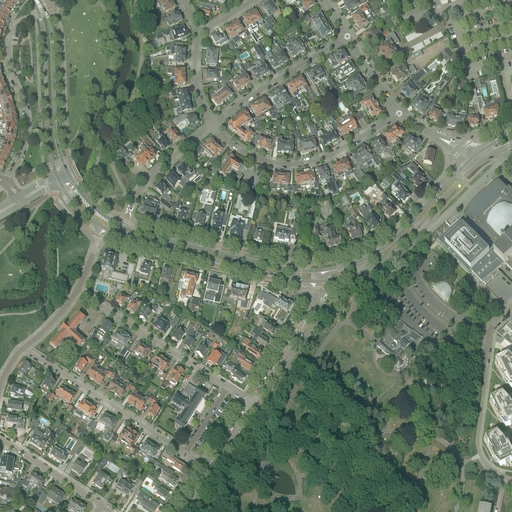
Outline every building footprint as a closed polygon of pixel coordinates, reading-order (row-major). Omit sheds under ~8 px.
[(5,0),(4,2),(13,9),(14,8),(15,7),(15,6),(16,5),(10,0),(5,0)] [(299,7),(301,9),(303,13),(304,14),(306,13),(309,10),(314,8),(314,7),(314,6),(310,0),(309,0),(304,3),(301,5),(300,6),(299,7)] [(347,1),(344,3),(347,7),(346,7),(347,8),(346,9),(348,11),(349,11),(353,9),(358,6),(359,6),(366,2),(364,0),(346,0),(347,0),(347,1)] [(172,1),(159,8),(161,7),(164,13),(175,8),(173,5),(174,4),(172,1)] [(270,1),(262,7),(264,10),(265,10),(269,17),(270,16),(273,15),(274,16),(280,12),(276,7),(275,6),(274,7),(270,1)] [(0,7),(1,9),(10,14),(11,12),(12,12),(13,10),(13,9),(4,2),(2,5),(0,4),(0,7)] [(206,17),(209,18),(211,10),(212,11),(213,6),(202,3),(201,9),(202,9),(201,16),(203,16),(203,17),(206,18),(206,17)] [(361,12),(352,17),(354,20),(354,21),(355,22),(356,23),(367,16),(369,14),(368,12),(366,9),(368,7),(366,4),(365,5),(361,7),(359,9),(361,12)] [(0,16),(7,20),(7,19),(8,19),(8,18),(8,17),(10,14),(1,9),(0,8),(0,16)] [(251,13),(249,14),(256,27),(259,25),(261,26),(264,25),(259,17),(257,14),(255,11),(253,13),(253,12),(252,13),(251,13)] [(356,23),(356,24),(357,26),(358,26),(360,29),(368,24),(369,25),(372,23),(373,25),(374,25),(395,15),(393,11),(376,19),(376,20),(375,21),(374,21),(370,15),(367,16),(356,23)] [(164,16),(160,19),(161,22),(163,21),(164,23),(165,22),(166,23),(167,23),(169,27),(172,25),(177,23),(181,21),(181,20),(181,18),(180,17),(178,13),(165,19),(164,16)] [(245,18),(243,19),(249,28),(247,30),(250,36),(256,45),(259,43),(252,32),(258,29),(257,27),(256,27),(249,14),(246,16),(245,17),(245,18)] [(309,26),(313,32),(326,24),(322,18),(322,17),(321,16),(320,16),(320,15),(316,17),(316,16),(313,18),(313,19),(311,20),(307,15),(302,18),(308,27),(309,26)] [(234,24),(231,26),(239,37),(244,34),(247,38),(250,36),(247,30),(244,32),(241,28),(242,28),(240,25),(239,25),(238,23),(235,25),(234,24)] [(325,37),(325,38),(328,36),(327,35),(328,35),(329,35),(330,34),(330,33),(331,33),(330,32),(331,31),(329,29),(326,24),(313,32),(311,33),(314,38),(316,36),(319,41),(325,37)] [(229,28),(226,30),(227,33),(229,36),(232,41),(229,43),(233,49),(234,49),(236,47),(235,46),(241,42),(242,42),(239,37),(231,26),(228,28),(229,28)] [(367,40),(369,43),(382,35),(379,31),(377,33),(374,28),(364,35),(364,36),(364,37),(365,39),(366,39),(367,40)] [(171,30),(162,34),(163,37),(166,36),(166,38),(169,37),(170,42),(171,42),(171,43),(172,42),(177,41),(180,40),(181,42),(182,42),(187,40),(186,37),(187,37),(188,36),(187,34),(186,34),(185,34),(183,29),(179,30),(178,29),(175,30),(175,31),(172,33),(171,30)] [(407,42),(414,38),(412,33),(405,37),(407,42)] [(213,42),(216,46),(219,44),(221,46),(224,44),(222,40),(223,40),(220,36),(219,37),(217,34),(211,37),(214,42),(213,42)] [(389,44),(380,50),(387,62),(392,59),(393,60),(399,57),(393,48),(393,47),(399,43),(393,34),(385,39),(389,44)] [(291,43),(292,43),(299,55),(300,54),(301,53),(302,52),(302,53),(304,52),(304,51),(305,51),(302,47),(302,46),(303,45),(298,37),(293,41),(292,39),(290,41),(291,43)] [(274,49),(272,51),(272,52),(275,56),(281,65),(282,65),(283,64),(284,63),(287,61),(281,52),(279,48),(281,47),(276,40),(274,41),(273,42),(276,46),(276,45),(278,47),(275,49),(274,49)] [(235,52),(229,43),(226,45),(230,50),(231,49),(234,53),(235,52)] [(289,46),(286,47),(290,54),(292,58),(293,58),(294,58),(295,57),(295,56),(296,56),(297,55),(299,55),(292,43),(292,44),(289,45),(289,46)] [(168,47),(168,48),(171,48),(171,55),(174,55),(185,56),(185,51),(186,51),(186,50),(185,49),(183,49),(183,48),(176,48),(176,44),(171,46),(169,47),(168,47)] [(255,45),(252,47),(261,60),(258,62),(260,65),(257,67),(258,68),(263,76),(264,76),(265,75),(269,72),(261,60),(264,58),(263,57),(259,51),(256,46),(255,45)] [(207,53),(206,57),(217,59),(218,59),(218,55),(218,54),(220,54),(221,54),(221,49),(220,49),(217,48),(217,51),(214,51),(214,50),(210,50),(207,50),(207,53)] [(440,55),(447,63),(452,57),(446,50),(440,55)] [(281,65),(275,56),(272,52),(270,54),(266,56),(274,69),(277,67),(278,68),(280,66),(280,65),(281,65)] [(334,58),(330,60),(333,64),(333,65),(334,65),(336,67),(343,62),(347,60),(346,58),(347,57),(346,56),(345,56),(342,52),(340,54),(340,53),(336,55),(336,56),(334,57),(334,58)] [(168,67),(167,67),(174,67),(175,67),(176,63),(182,64),(182,62),(185,62),(185,60),(186,59),(186,58),(185,57),(185,56),(174,55),(173,63),(168,62),(168,67)] [(217,59),(206,57),(206,62),(206,65),(209,65),(213,66),(215,66),(215,69),(219,69),(220,64),(217,64),(217,59)] [(240,74),(237,76),(245,88),(247,86),(248,86),(247,85),(250,83),(249,81),(247,77),(246,78),(244,73),(247,71),(243,65),(242,63),(239,66),(242,71),(241,71),(240,72),(240,73),(240,74)] [(246,64),(243,65),(247,71),(249,69),(256,80),(260,78),(261,78),(262,77),(263,76),(258,68),(257,67),(253,69),(251,66),(248,68),(246,64)] [(341,67),(334,71),(336,74),(335,75),(336,78),(339,76),(341,79),(339,81),(341,84),(347,79),(346,77),(350,74),(354,71),(354,70),(354,69),(353,68),(350,65),(343,69),(342,67),(341,67)] [(408,77),(416,72),(413,66),(412,67),(412,66),(410,67),(409,67),(407,68),(405,65),(401,68),(401,67),(397,69),(397,68),(392,71),(393,73),(392,75),(394,77),(395,77),(396,76),(399,81),(403,79),(404,80),(408,78),(408,77)] [(172,78),(174,78),(185,77),(184,76),(185,76),(185,74),(184,74),(184,70),(181,70),(177,70),(177,71),(174,71),(174,67),(167,67),(168,74),(172,74),(172,78)] [(313,70),(312,71),(319,82),(324,79),(325,78),(327,82),(330,87),(333,85),(329,78),(327,76),(328,76),(326,72),(325,71),(322,73),(320,69),(320,70),(318,67),(315,69),(314,69),(313,69),(313,70)] [(454,67),(447,77),(451,79),(458,70),(454,67)] [(424,68),(414,76),(418,79),(414,82),(416,84),(429,74),(424,68)] [(309,73),(306,75),(308,77),(307,77),(309,81),(310,81),(313,85),(310,87),(314,94),(316,97),(319,95),(316,91),(317,90),(316,88),(315,89),(313,86),(314,85),(319,82),(312,71),(311,71),(309,72),(309,73)] [(206,74),(205,74),(205,76),(206,76),(206,80),(209,80),(209,81),(213,80),(217,80),(218,79),(219,79),(219,76),(219,72),(217,72),(216,72),(211,72),(206,73),(206,74)] [(230,75),(225,78),(227,81),(228,83),(231,81),(234,85),(236,89),(238,91),(241,89),(241,90),(242,90),(245,88),(237,76),(233,79),(234,80),(233,81),(230,75)] [(411,83),(402,90),(404,92),(403,92),(409,99),(413,96),(413,97),(417,94),(416,93),(421,89),(420,88),(421,88),(419,85),(418,86),(416,84),(414,82),(418,79),(414,76),(409,80),(411,83)] [(173,85),(170,85),(170,89),(175,88),(175,85),(178,85),(182,85),(185,85),(185,81),(185,80),(185,79),(185,78),(185,77),(174,78),(174,82),(173,82),(173,85)] [(294,82),(300,92),(303,90),(304,90),(305,92),(308,90),(308,91),(311,96),(314,94),(310,87),(307,89),(300,78),(297,80),(296,80),(294,81),(294,82)] [(350,88),(352,91),(363,84),(362,82),(360,81),(359,79),(357,78),(345,86),(343,84),(338,87),(339,88),(340,89),(343,87),(346,90),(347,89),(347,90),(350,88)] [(291,84),(287,86),(294,98),(292,100),(295,106),(297,109),(298,109),(300,108),(298,104),(295,98),(298,96),(296,94),(297,94),(300,92),(294,82),(293,82),(291,83),(291,84)] [(351,95),(354,99),(355,99),(366,92),(366,90),(365,88),(365,87),(363,84),(352,91),(353,94),(351,95)] [(219,91),(218,91),(226,100),(228,100),(228,99),(228,98),(232,96),(228,92),(224,87),(222,89),(222,88),(220,90),(219,91)] [(218,91),(217,89),(214,91),(217,95),(212,100),(217,107),(220,104),(222,105),(222,104),(222,103),(226,100),(218,91)] [(282,89),(276,93),(281,102),(282,103),(285,101),(288,99),(290,103),(289,104),(292,108),(295,106),(292,100),(289,96),(287,98),(282,89)] [(0,100),(9,96),(8,94),(9,93),(8,91),(7,91),(7,90),(0,93),(0,100)] [(173,101),(178,100),(188,97),(187,95),(187,93),(186,92),(186,90),(177,93),(176,90),(171,92),(172,95),(173,95),(173,97),(172,97),(173,101)] [(471,91),(469,104),(471,105),(474,104),(475,105),(477,104),(478,104),(477,98),(475,90),(471,91)] [(417,103),(413,108),(415,110),(415,111),(418,112),(426,100),(428,98),(427,98),(428,97),(423,92),(421,94),(417,98),(420,100),(417,103)] [(276,93),(269,97),(275,105),(272,107),(275,111),(275,112),(276,114),(279,112),(278,110),(277,109),(283,105),(282,103),(281,102),(276,93)] [(0,108),(1,108),(13,104),(12,102),(13,102),(11,99),(9,96),(0,100),(0,108)] [(179,103),(175,104),(176,107),(177,107),(179,106),(189,103),(188,97),(178,100),(179,103)] [(426,100),(418,112),(420,114),(421,114),(423,115),(430,107),(432,108),(434,105),(433,105),(437,99),(435,97),(432,102),(428,98),(426,100)] [(481,97),(477,98),(478,104),(477,104),(478,109),(480,115),(484,114),(486,120),(489,119),(489,122),(493,121),(490,109),(485,110),(484,103),(482,103),(481,97)] [(360,105),(357,107),(359,109),(361,108),(363,111),(363,112),(375,104),(374,102),(373,101),(371,98),(367,100),(360,104),(360,105)] [(491,109),(490,109),(493,121),(498,120),(497,117),(500,116),(498,110),(504,109),(501,99),(496,100),(496,101),(496,104),(490,106),(491,109)] [(264,100),(257,104),(264,114),(264,115),(268,113),(272,119),(273,120),(276,119),(276,120),(277,123),(281,122),(276,114),(275,112),(275,111),(272,107),(269,109),(267,105),(268,105),(267,103),(266,103),(264,100)] [(179,106),(177,107),(178,109),(176,110),(178,118),(183,116),(182,112),(191,109),(191,107),(191,105),(190,105),(190,103),(189,103),(179,106)] [(0,110),(1,111),(2,114),(15,111),(14,110),(15,109),(14,108),(14,107),(13,104),(1,108),(0,108),(0,110)] [(257,104),(251,108),(257,117),(253,119),(254,121),(257,124),(260,129),(261,127),(263,126),(260,122),(261,121),(260,120),(262,119),(260,117),(260,116),(264,114),(257,104)] [(363,112),(353,118),(354,118),(356,123),(364,118),(363,117),(365,116),(366,115),(365,114),(367,113),(369,112),(370,115),(369,115),(368,116),(369,118),(370,119),(371,119),(380,113),(379,111),(379,110),(377,107),(377,106),(376,105),(376,104),(375,104),(363,112)] [(434,110),(430,118),(434,120),(433,120),(434,120),(434,122),(436,122),(437,122),(438,122),(441,123),(443,119),(444,115),(438,112),(438,111),(439,111),(440,108),(436,106),(434,105),(432,108),(431,109),(434,110)] [(0,118),(0,119),(16,118),(16,114),(15,112),(15,111),(2,114),(1,114),(2,118),(0,118)] [(244,112),(238,117),(248,129),(251,127),(252,127),(253,125),(254,127),(257,124),(254,121),(253,119),(251,122),(248,119),(249,118),(244,112)] [(348,116),(342,120),(343,121),(349,132),(350,132),(351,132),(352,131),(352,130),(356,128),(350,119),(353,117),(350,112),(347,114),(348,116)] [(455,127),(456,119),(456,117),(452,117),(453,113),(447,113),(445,119),(448,120),(447,126),(451,127),(452,128),(454,128),(455,127)] [(460,119),(456,119),(455,127),(456,128),(458,128),(459,127),(463,128),(464,119),(466,119),(466,115),(460,114),(460,119)] [(178,118),(172,120),(175,126),(186,120),(189,127),(194,124),(194,125),(197,123),(197,122),(194,115),(188,118),(186,115),(183,116),(178,118)] [(469,119),(468,120),(469,123),(470,127),(475,127),(475,126),(478,126),(478,123),(479,123),(478,118),(474,118),(473,116),(470,117),(470,119),(469,119)] [(228,128),(237,135),(240,132),(244,135),(248,131),(249,130),(238,117),(228,125),(228,126),(228,127),(228,128),(229,128),(228,128)] [(331,117),(328,119),(333,126),(334,129),(337,127),(342,136),(346,134),(347,134),(348,134),(348,133),(349,132),(343,121),(339,123),(339,122),(336,124),(335,123),(331,117)] [(168,131),(164,134),(165,135),(168,139),(170,138),(171,139),(174,143),(177,141),(180,139),(172,129),(174,127),(171,123),(170,122),(166,123),(168,125),(171,128),(168,130),(168,131)] [(154,124),(152,126),(157,133),(155,135),(156,136),(158,139),(155,141),(164,152),(165,151),(166,152),(168,150),(167,149),(170,147),(160,136),(162,134),(154,124)] [(314,126),(312,127),(313,129),(315,136),(316,141),(319,139),(323,148),(330,144),(325,134),(321,135),(320,133),(317,134),(316,133),(317,133),(315,129),(314,126)] [(328,132),(325,134),(330,144),(337,140),(333,132),(336,131),(334,129),(333,126),(330,127),(329,128),(327,129),(328,132)] [(392,131),(391,132),(396,140),(395,141),(397,143),(399,141),(397,138),(403,135),(403,133),(402,131),(401,131),(399,132),(398,130),(398,128),(397,127),(391,131),(392,131)] [(2,130),(2,136),(4,136),(6,137),(15,139),(15,136),(16,135),(16,134),(16,133),(16,132),(2,130)] [(240,132),(237,135),(247,143),(249,140),(250,140),(253,136),(254,135),(248,131),(244,135),(240,132)] [(387,145),(389,148),(390,150),(398,145),(397,143),(395,141),(396,140),(391,132),(388,134),(387,133),(386,134),(384,135),(390,144),(387,145)] [(143,133),(139,137),(145,143),(141,146),(142,147),(142,148),(139,151),(148,162),(149,162),(150,162),(152,160),(152,159),(153,158),(155,156),(152,154),(153,153),(151,150),(150,150),(147,148),(152,143),(143,133)] [(260,148),(262,149),(267,135),(264,133),(262,138),(260,137),(256,147),(257,147),(258,148),(259,148),(260,148)] [(285,142),(284,154),(285,154),(286,154),(287,154),(288,154),(292,154),(293,145),(296,145),(295,140),(295,133),(294,133),(292,133),(292,139),(289,139),(289,142),(285,142)] [(267,135),(262,149),(265,150),(265,151),(267,151),(268,151),(269,150),(272,151),(272,152),(274,143),(275,139),(272,138),(272,139),(270,138),(270,137),(271,136),(267,135)] [(310,137),(305,138),(308,152),(309,152),(310,152),(312,151),(313,151),(315,150),(315,147),(314,143),(312,138),(312,137),(311,137),(311,135),(309,136),(310,137)] [(0,138),(0,140),(1,141),(13,145),(14,143),(15,142),(15,140),(15,139),(6,137),(5,140),(0,138)] [(409,137),(407,141),(402,148),(406,150),(405,152),(409,154),(410,151),(410,152),(411,151),(414,153),(421,143),(420,143),(420,142),(418,141),(416,140),(415,141),(415,140),(414,139),(413,139),(409,137)] [(283,154),(284,154),(285,142),(281,141),(282,138),(276,138),(275,139),(274,143),(277,143),(277,153),(280,153),(281,154),(282,154),(283,154)] [(308,152),(305,138),(301,139),(301,140),(298,141),(299,146),(299,147),(300,151),(301,154),(304,153),(305,153),(306,153),(307,152),(308,152)] [(395,162),(396,161),(397,161),(390,150),(389,148),(388,148),(389,150),(387,151),(386,150),(384,148),(385,148),(381,142),(381,143),(379,139),(375,142),(374,141),(372,143),(372,144),(371,144),(375,150),(374,150),(376,154),(377,153),(379,156),(383,154),(385,157),(387,156),(388,157),(390,156),(391,159),(393,158),(395,162)] [(0,142),(0,147),(1,148),(11,152),(13,145),(1,141),(0,141),(0,142)] [(204,152),(207,155),(216,146),(216,145),(216,144),(215,143),(214,143),(211,141),(209,143),(209,142),(206,145),(206,146),(202,149),(200,147),(192,153),(194,156),(198,156),(200,153),(201,154),(204,152)] [(216,146),(207,155),(210,158),(211,158),(212,159),(213,160),(217,156),(220,153),(219,153),(220,152),(221,151),(220,149),(219,148),(219,147),(218,146),(217,146),(216,146)] [(1,148),(0,149),(0,153),(8,158),(11,152),(1,148)] [(117,153),(115,154),(120,160),(121,160),(127,155),(127,154),(126,153),(125,152),(122,148),(117,152),(117,153)] [(371,165),(374,163),(376,167),(380,164),(379,162),(378,161),(375,156),(374,155),(372,156),(368,150),(367,150),(366,150),(365,148),(362,150),(361,149),(358,151),(365,163),(369,161),(371,165)] [(135,154),(132,156),(132,157),(134,159),(137,162),(136,163),(138,166),(139,165),(142,168),(143,166),(144,166),(145,165),(146,165),(148,164),(148,163),(148,162),(139,151),(138,151),(136,154),(135,154)] [(355,154),(352,156),(354,158),(353,158),(353,159),(358,168),(355,169),(356,171),(361,179),(364,177),(361,172),(360,170),(363,168),(362,165),(365,163),(358,151),(354,153),(355,154)] [(422,151),(419,161),(423,162),(423,163),(431,165),(432,163),(435,155),(434,155),(434,153),(426,151),(426,152),(422,151)] [(416,156),(413,154),(408,162),(409,163),(411,162),(413,161),(416,156)] [(221,171),(216,168),(212,173),(218,177),(219,175),(225,179),(228,173),(238,179),(241,175),(240,174),(245,167),(236,162),(235,161),(229,158),(228,159),(226,158),(224,161),(226,163),(221,171)] [(339,163),(338,163),(344,175),(346,178),(349,176),(352,174),(348,167),(349,167),(347,163),(345,161),(343,162),(342,161),(342,162),(341,161),(339,162),(339,163)] [(409,163),(407,164),(410,166),(409,167),(408,168),(409,168),(415,174),(409,180),(411,182),(414,185),(418,189),(419,188),(421,186),(421,185),(421,184),(422,182),(424,180),(421,178),(423,177),(419,173),(416,170),(418,168),(413,163),(411,162),(409,163)] [(344,175),(338,163),(338,164),(337,164),(335,164),(335,165),(334,165),(335,166),(332,167),(334,170),(333,170),(335,173),(339,181),(342,179),(341,177),(344,175)] [(180,166),(176,169),(179,173),(184,179),(182,181),(184,182),(189,188),(191,186),(186,181),(192,176),(191,175),(194,173),(193,172),(190,168),(189,169),(188,167),(187,168),(184,164),(181,167),(180,166)] [(322,169),(318,171),(319,176),(318,176),(319,181),(321,180),(322,186),(329,184),(333,196),(334,196),(338,195),(337,192),(336,188),(334,183),(332,177),(328,178),(327,176),(328,176),(326,172),(325,169),(322,170),(322,169)] [(356,171),(352,173),(353,174),(359,184),(362,188),(365,186),(363,182),(361,179),(356,171)] [(172,186),(174,187),(179,183),(187,193),(190,190),(184,182),(182,181),(180,183),(177,180),(178,179),(175,176),(172,173),(171,174),(170,174),(169,175),(169,176),(166,179),(168,181),(167,181),(172,186)] [(306,173),(303,174),(305,188),(309,187),(309,189),(314,189),(314,191),(318,190),(318,189),(317,184),(314,184),(314,183),(312,183),(312,182),(312,181),(313,180),(312,176),(311,177),(311,174),(307,174),(306,173)] [(269,189),(276,190),(280,190),(280,189),(281,175),(280,175),(280,174),(278,174),(278,175),(273,174),(273,182),(272,184),(269,184),(269,189)] [(298,186),(293,187),(293,192),(293,194),(298,193),(297,191),(302,190),(301,188),(305,188),(303,174),(300,174),(300,175),(296,176),(297,179),(296,179),(296,183),(297,183),(298,186)] [(281,175),(280,189),(283,189),(283,192),(287,192),(289,176),(285,175),(284,175),(283,175),(282,175),(281,175)] [(395,197),(396,197),(399,201),(401,200),(404,203),(408,200),(407,199),(410,197),(408,195),(408,194),(407,193),(406,193),(405,192),(406,191),(403,188),(406,185),(400,179),(393,186),(397,190),(396,190),(397,191),(394,194),(396,196),(395,197)] [(169,203),(169,201),(166,198),(168,196),(167,194),(170,191),(161,183),(160,183),(158,185),(159,185),(156,188),(157,190),(157,191),(162,195),(160,198),(162,199),(166,203),(169,203)] [(445,237),(438,244),(469,275),(472,273),(479,281),(481,282),(482,283),(482,284),(482,283),(483,283),(484,284),(486,286),(492,280),(490,277),(493,280),(500,273),(497,271),(505,264),(511,271),(511,192),(509,188),(508,189),(509,189),(508,190),(507,191),(500,185),(500,184),(498,185),(496,186),(495,187),(493,188),(491,190),(490,190),(488,192),(488,191),(487,191),(485,194),(484,194),(481,197),(480,198),(478,200),(478,199),(478,200),(475,203),(473,206),(472,206),(473,207),(471,209),(471,210),(470,211),(468,213),(467,215),(466,216),(465,218),(466,219),(469,223),(465,227),(460,222),(452,230),(445,237)] [(140,212),(140,213),(141,213),(141,214),(146,215),(145,216),(150,217),(150,216),(155,217),(157,210),(156,209),(156,208),(156,207),(157,208),(158,207),(159,205),(158,204),(158,202),(156,201),(149,197),(148,200),(147,200),(144,206),(143,206),(142,210),(141,210),(140,210),(140,211),(140,212)] [(162,199),(160,202),(170,211),(171,208),(174,209),(176,204),(169,203),(166,203),(162,199)] [(383,200),(377,206),(383,212),(383,211),(386,214),(386,215),(389,218),(396,212),(392,208),(392,209),(392,208),(391,207),(386,203),(383,200)] [(176,204),(174,209),(180,210),(179,214),(178,213),(177,219),(177,222),(184,224),(185,220),(187,221),(188,217),(186,216),(187,212),(188,213),(190,207),(183,205),(182,207),(180,206),(181,202),(178,201),(176,203),(176,204)] [(366,209),(361,213),(366,220),(367,219),(369,222),(371,226),(373,230),(372,231),(373,231),(381,225),(380,224),(381,224),(380,223),(378,221),(376,219),(374,216),(374,217),(371,212),(370,212),(374,209),(370,205),(367,207),(368,209),(366,210),(366,209)] [(193,215),(192,219),(196,220),(195,222),(194,227),(196,227),(196,228),(200,229),(200,228),(202,229),(205,217),(209,218),(212,208),(204,206),(202,216),(197,215),(197,216),(193,215)] [(344,229),(343,230),(346,234),(347,233),(349,236),(352,240),(356,238),(358,240),(362,237),(359,233),(362,232),(357,225),(354,220),(358,217),(355,213),(354,211),(352,207),(349,209),(351,213),(352,214),(351,215),(352,216),(348,219),(347,220),(348,221),(348,222),(350,225),(344,229)] [(213,215),(211,221),(214,221),(211,231),(219,233),(223,219),(227,221),(229,216),(230,209),(227,208),(225,214),(221,213),(221,215),(213,213),(213,214),(213,213),(212,215),(213,215)] [(234,237),(234,238),(239,240),(242,229),(243,225),(246,226),(248,221),(247,221),(241,219),(242,219),(242,218),(241,218),(236,216),(236,218),(230,216),(229,221),(230,222),(229,225),(229,226),(231,226),(230,231),(231,231),(230,235),(230,236),(234,237)] [(275,234),(274,239),(278,240),(278,241),(284,242),(284,241),(288,242),(289,236),(294,237),(295,233),(297,233),(298,225),(293,224),(292,230),(290,229),(286,229),(285,234),(275,232),(275,234)] [(255,236),(254,241),(256,242),(259,243),(259,242),(261,243),(264,234),(263,234),(264,232),(269,233),(271,228),(271,227),(270,227),(268,227),(262,225),(260,231),(257,230),(256,232),(255,236)] [(313,230),(307,231),(307,232),(308,237),(314,236),(315,240),(316,240),(316,241),(321,240),(321,239),(322,238),(324,237),(326,242),(325,242),(325,243),(325,244),(325,245),(325,246),(326,246),(326,247),(327,247),(327,249),(330,248),(333,248),(336,247),(337,247),(337,246),(341,245),(340,243),(340,242),(340,240),(339,240),(339,237),(335,238),(334,233),(336,233),(335,227),(332,228),(329,229),(328,225),(327,225),(325,225),(324,226),(325,230),(320,231),(319,227),(318,227),(318,226),(313,227),(313,228),(312,229),(313,230)] [(126,274),(127,274),(126,276),(112,272),(114,267),(115,268),(117,261),(115,261),(116,256),(104,253),(100,269),(110,271),(110,272),(109,272),(108,279),(130,284),(135,265),(128,263),(126,274)] [(133,275),(131,285),(136,286),(138,278),(139,278),(149,280),(150,273),(148,272),(149,270),(150,266),(148,265),(149,264),(146,264),(146,265),(142,264),(142,267),(140,267),(138,276),(137,276),(133,275)] [(162,274),(160,280),(167,282),(166,284),(171,286),(172,286),(171,290),(170,295),(169,300),(173,301),(174,296),(177,285),(172,283),(174,276),(175,272),(163,269),(162,274)] [(189,305),(194,285),(195,284),(196,284),(197,277),(196,276),(196,277),(194,276),(195,275),(190,274),(190,275),(188,275),(185,274),(183,281),(189,282),(186,292),(181,291),(179,298),(180,298),(180,299),(183,300),(184,299),(188,300),(185,311),(194,313),(195,306),(189,305)] [(208,288),(206,296),(214,298),(213,302),(214,303),(214,302),(219,303),(219,304),(220,305),(224,287),(220,286),(221,282),(216,281),(210,279),(209,279),(206,287),(208,288)] [(433,284),(433,285),(434,285),(432,286),(433,287),(432,288),(431,288),(445,303),(446,303),(445,302),(447,301),(448,303),(449,301),(449,302),(450,301),(449,300),(451,293),(450,291),(450,290),(448,286),(445,284),(444,284),(441,283),(434,285),(433,284)] [(233,299),(237,300),(240,288),(240,287),(236,286),(236,287),(232,286),(229,297),(228,297),(227,305),(230,306),(233,299)] [(240,288),(237,300),(241,301),(240,308),(244,309),(246,301),(245,301),(248,290),(244,289),(244,288),(240,287),(240,288)] [(118,298),(115,303),(118,304),(119,305),(121,307),(121,306),(122,307),(125,303),(125,302),(128,303),(131,298),(128,296),(128,297),(121,293),(120,295),(118,298)] [(261,293),(257,299),(261,301),(263,299),(266,301),(269,303),(273,305),(277,308),(281,311),(278,316),(277,317),(276,318),(276,319),(280,322),(281,319),(283,321),(284,320),(288,314),(287,313),(289,310),(290,309),(292,306),(293,305),(292,305),(289,302),(288,302),(288,303),(279,297),(277,301),(271,297),(270,299),(261,293)] [(131,298),(134,300),(131,305),(129,308),(127,310),(130,312),(131,312),(131,313),(133,315),(133,314),(134,315),(138,309),(138,308),(141,304),(134,300),(137,296),(134,294),(131,298)] [(269,303),(266,301),(263,306),(274,313),(277,308),(273,305),(269,303)] [(154,314),(157,309),(154,307),(152,310),(146,306),(144,309),(140,315),(141,316),(139,318),(142,320),(142,321),(144,322),(145,321),(145,322),(146,320),(147,320),(149,316),(151,313),(150,313),(151,312),(154,314)] [(157,309),(154,314),(157,315),(158,316),(160,317),(161,316),(159,315),(162,311),(163,310),(159,307),(158,308),(157,309)] [(65,324),(60,330),(59,330),(58,330),(58,331),(58,332),(59,332),(51,341),(52,341),(50,344),(56,350),(67,339),(68,341),(69,340),(79,348),(85,341),(75,333),(76,332),(74,330),(85,319),(78,313),(76,316),(75,315),(67,323),(66,323),(65,323),(65,324)] [(259,327),(268,333),(273,335),(275,332),(276,333),(278,330),(263,320),(265,318),(260,314),(256,317),(261,320),(259,322),(262,323),(259,327)] [(155,329),(158,331),(165,320),(161,318),(160,317),(158,316),(152,326),(155,328),(155,329)] [(215,326),(216,319),(203,316),(202,323),(215,326)] [(165,320),(158,331),(161,333),(161,332),(164,334),(167,330),(170,326),(173,328),(179,320),(175,317),(172,322),(169,320),(168,322),(165,320)] [(92,336),(90,339),(93,341),(96,336),(102,340),(105,336),(109,330),(111,326),(111,325),(109,324),(108,324),(105,322),(98,332),(95,330),(96,330),(92,336)] [(184,333),(187,335),(191,329),(192,327),(189,325),(185,331),(179,326),(171,338),(172,339),(172,340),(173,341),(174,341),(178,343),(179,341),(184,333)] [(381,343),(377,347),(386,355),(390,359),(391,359),(395,363),(394,364),(396,366),(399,367),(401,366),(402,363),(402,362),(411,351),(410,350),(415,343),(419,338),(412,332),(409,338),(407,336),(406,333),(404,331),(402,331),(400,330),(399,330),(395,327),(381,343)] [(254,336),(251,340),(255,343),(256,342),(261,345),(265,348),(265,347),(266,347),(267,344),(268,343),(265,341),(266,340),(265,339),(260,336),(262,333),(254,328),(252,330),(256,333),(254,336)] [(190,336),(183,347),(187,350),(188,349),(190,350),(193,346),(197,340),(199,337),(200,335),(197,333),(196,334),(195,334),(194,335),(192,333),(194,331),(191,329),(187,335),(190,336)] [(208,329),(202,338),(204,339),(208,334),(209,335),(211,332),(208,329)] [(111,340),(117,344),(124,334),(123,334),(123,333),(122,332),(121,332),(120,332),(117,330),(112,339),(111,340)] [(124,334),(117,344),(124,349),(130,338),(128,337),(127,336),(127,335),(126,335),(125,335),(124,334)] [(250,342),(244,338),(241,344),(248,348),(245,352),(249,355),(248,356),(252,358),(253,357),(257,360),(261,353),(248,345),(250,342)] [(197,350),(195,354),(197,356),(198,355),(204,358),(206,354),(205,353),(208,350),(207,349),(209,348),(211,344),(207,341),(206,342),(204,340),(201,345),(197,350)] [(135,347),(131,353),(133,355),(134,355),(135,354),(138,356),(144,347),(141,345),(138,343),(135,347)] [(138,356),(137,359),(140,361),(141,360),(144,362),(148,356),(150,351),(147,349),(148,349),(144,347),(138,356)] [(216,349),(207,362),(209,363),(208,364),(212,366),(212,365),(214,366),(214,365),(216,363),(219,366),(222,362),(218,359),(220,356),(216,354),(218,351),(216,349)] [(227,356),(218,351),(216,354),(220,356),(218,359),(222,362),(223,363),(227,356)] [(241,353),(239,352),(237,356),(240,357),(238,360),(242,363),(240,366),(245,369),(249,372),(253,366),(243,359),(245,356),(241,353)] [(506,356),(496,361),(500,368),(501,370),(503,374),(503,376),(503,377),(503,378),(504,378),(504,379),(504,380),(504,381),(505,381),(505,382),(511,389),(511,388),(511,359),(508,355),(508,356),(509,357),(507,358),(506,356)] [(88,363),(90,365),(93,359),(87,356),(83,362),(80,360),(74,369),(75,369),(75,370),(77,371),(81,373),(87,364),(88,363)] [(151,366),(157,370),(158,368),(163,360),(158,356),(151,366)] [(87,377),(94,381),(101,370),(97,368),(97,367),(98,367),(99,366),(96,364),(98,362),(97,362),(93,359),(90,365),(94,367),(87,377)] [(163,360),(158,368),(159,368),(160,370),(159,372),(158,374),(161,375),(166,367),(169,363),(163,360)] [(225,361),(222,366),(225,368),(224,369),(230,372),(232,373),(231,374),(233,376),(232,378),(241,384),(242,384),(243,382),(242,382),(244,379),(241,376),(241,375),(232,369),(234,366),(228,363),(225,361)] [(25,363),(18,373),(23,376),(20,380),(22,382),(22,383),(29,387),(29,388),(35,392),(38,387),(35,385),(34,385),(34,386),(32,385),(31,387),(28,385),(30,382),(24,378),(25,377),(26,377),(29,371),(32,373),(34,369),(29,367),(30,366),(25,363)] [(101,370),(94,381),(100,385),(106,375),(110,378),(114,372),(110,370),(107,368),(106,370),(104,372),(101,370)] [(176,368),(169,378),(167,380),(175,385),(183,373),(176,368)] [(107,390),(114,394),(121,383),(118,381),(119,379),(116,377),(117,376),(117,375),(114,372),(110,378),(114,380),(107,390)] [(44,399),(47,401),(51,395),(49,393),(56,383),(52,381),(52,380),(50,379),(49,379),(48,378),(43,387),(42,387),(40,390),(47,395),(44,399)] [(121,383),(114,394),(120,398),(126,388),(130,391),(134,385),(127,381),(124,385),(121,383)] [(163,381),(159,386),(164,390),(168,385),(163,381)] [(174,399),(171,403),(172,404),(178,408),(176,410),(179,412),(181,410),(181,411),(183,412),(179,418),(178,417),(173,424),(183,431),(206,396),(196,389),(196,390),(188,384),(185,388),(180,396),(183,397),(182,399),(187,402),(186,402),(176,396),(174,399)] [(127,403),(134,407),(141,396),(138,394),(139,392),(136,390),(138,388),(137,388),(138,388),(134,385),(130,391),(134,393),(127,403)] [(13,386),(10,394),(15,395),(14,398),(18,399),(18,397),(22,399),(22,397),(23,397),(23,396),(25,390),(18,387),(13,386)] [(59,398),(62,401),(68,391),(64,389),(64,388),(63,387),(61,387),(54,398),(58,400),(59,398)] [(68,391),(62,401),(65,403),(64,404),(67,406),(74,396),(74,394),(73,393),(71,394),(68,391)] [(500,395),(491,399),(494,404),(496,409),(498,412),(498,413),(498,415),(498,416),(498,417),(498,418),(499,419),(499,420),(500,421),(506,428),(511,424),(511,405),(511,404),(511,403),(507,399),(503,394),(503,395),(503,396),(502,397),(500,395)] [(147,401),(150,404),(154,398),(150,396),(149,398),(146,396),(145,398),(141,396),(134,407),(140,411),(147,401)] [(154,398),(150,404),(153,405),(146,415),(149,417),(150,416),(154,418),(160,410),(156,408),(158,404),(155,402),(157,400),(154,398)] [(79,411),(83,414),(90,404),(86,401),(85,403),(83,401),(81,404),(80,404),(76,411),(78,413),(79,411)] [(8,405),(7,409),(8,409),(7,410),(10,410),(10,411),(11,411),(12,411),(21,412),(22,404),(13,403),(9,402),(8,405)] [(90,404),(83,414),(87,416),(86,418),(89,420),(94,413),(94,412),(96,409),(93,407),(94,406),(90,404)] [(100,426),(104,429),(110,418),(110,417),(108,416),(107,416),(105,415),(104,416),(103,415),(99,422),(102,424),(100,426)] [(7,418),(6,423),(16,425),(15,429),(24,430),(25,421),(17,420),(17,419),(7,418)] [(110,418),(104,429),(107,431),(104,436),(109,439),(111,440),(111,439),(114,435),(110,433),(112,430),(113,428),(116,424),(115,423),(116,422),(114,420),(111,418),(110,418)] [(33,420),(28,428),(31,431),(37,422),(33,420)] [(89,429),(89,430),(91,432),(97,424),(94,422),(89,429)] [(31,440),(29,443),(35,447),(42,436),(43,436),(44,433),(38,429),(37,432),(36,431),(35,431),(36,429),(34,427),(31,431),(34,432),(31,440)] [(121,441),(124,443),(131,432),(125,428),(118,438),(114,435),(111,440),(116,444),(119,444),(120,441),(121,442),(121,441)] [(128,451),(132,454),(136,449),(132,446),(138,436),(131,432),(124,443),(127,445),(126,447),(129,449),(128,451)] [(495,433),(486,438),(492,451),(493,454),(493,455),(493,456),(493,457),(493,458),(494,458),(494,459),(494,460),(495,460),(501,467),(506,464),(511,461),(511,459),(511,458),(511,450),(508,443),(507,444),(506,443),(505,442),(501,437),(498,433),(497,433),(498,434),(496,436),(495,433)] [(43,436),(42,436),(35,447),(38,449),(39,450),(40,450),(41,451),(43,448),(44,448),(46,445),(47,442),(43,440),(46,439),(46,435),(43,436)] [(139,452),(145,456),(152,446),(148,444),(149,443),(149,442),(148,442),(147,442),(146,442),(139,452)] [(52,452),(50,455),(54,458),(57,459),(56,460),(60,463),(62,460),(62,461),(64,462),(65,462),(65,461),(69,455),(66,453),(65,454),(59,450),(61,447),(56,444),(51,452),(52,452)] [(77,445),(70,455),(73,457),(80,447),(77,445)] [(145,456),(144,458),(145,458),(149,460),(152,461),(152,460),(152,459),(153,458),(156,454),(158,450),(158,449),(158,448),(157,448),(156,448),(152,446),(145,456)] [(74,466),(71,470),(81,476),(83,472),(87,467),(83,464),(85,460),(80,456),(77,460),(74,466)] [(174,465),(172,468),(183,475),(187,468),(183,465),(184,465),(180,463),(176,461),(169,457),(167,461),(174,465)] [(13,464),(14,460),(11,460),(1,458),(0,465),(0,472),(4,473),(12,474),(12,469),(18,470),(19,465),(13,464)] [(99,474),(93,484),(101,490),(102,490),(104,486),(109,478),(108,478),(109,477),(101,471),(107,464),(108,464),(109,463),(108,463),(109,462),(104,458),(95,472),(99,474)] [(156,462),(153,467),(156,469),(164,474),(160,479),(166,482),(165,483),(173,488),(173,487),(174,487),(175,485),(175,484),(177,481),(174,480),(175,479),(171,477),(173,473),(156,462)] [(20,480),(16,486),(18,490),(21,485),(22,485),(26,489),(29,484),(32,486),(33,485),(38,477),(37,477),(38,476),(35,474),(34,475),(32,474),(29,479),(28,481),(25,479),(23,482),(20,480)] [(147,476),(146,478),(154,482),(153,484),(152,486),(155,488),(153,491),(157,493),(155,495),(160,498),(164,501),(165,500),(165,501),(167,498),(167,497),(169,494),(164,492),(160,488),(162,485),(147,476)] [(38,494),(31,504),(35,506),(37,503),(43,494),(43,493),(46,490),(43,488),(43,489),(41,488),(42,487),(43,485),(42,484),(44,481),(42,480),(39,478),(38,477),(33,485),(36,487),(34,491),(36,493),(38,494)] [(118,484),(116,488),(118,490),(122,492),(128,484),(126,482),(123,481),(121,479),(118,484)] [(122,492),(122,493),(128,497),(130,492),(132,490),(136,493),(140,488),(139,488),(136,486),(129,481),(128,484),(122,492)] [(0,497),(0,498),(1,497),(7,498),(6,501),(11,502),(12,502),(14,490),(14,489),(15,489),(16,491),(18,490),(16,486),(17,484),(15,484),(9,483),(9,486),(10,487),(10,489),(9,489),(8,490),(0,488),(0,497)] [(52,505),(57,508),(64,496),(60,494),(61,492),(54,488),(53,489),(46,498),(53,503),(52,505)] [(139,490),(135,496),(137,498),(136,500),(141,503),(139,506),(143,508),(148,511),(149,510),(151,511),(154,511),(158,506),(151,502),(153,498),(142,491),(139,490)] [(43,494),(37,503),(41,505),(46,497),(47,496),(43,494)] [(69,511),(71,510),(72,511),(74,511),(79,504),(78,504),(79,503),(74,500),(67,511),(68,511),(69,511)]
